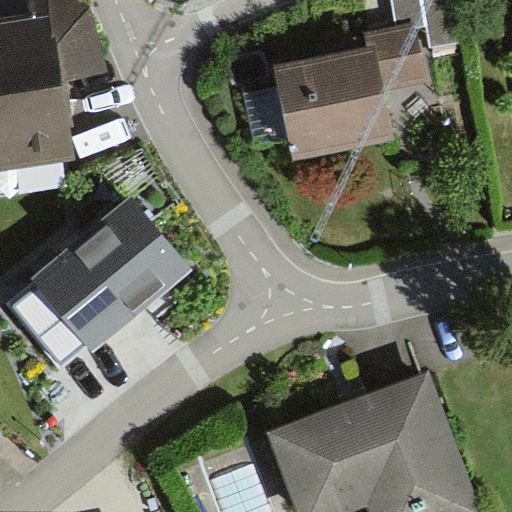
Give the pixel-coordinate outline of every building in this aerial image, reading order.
[(392,0),(397,32),(414,29),(430,26),(433,50),(459,46),(450,0),(392,0)] [(0,30),(0,175),(70,163),(59,101),(45,23),(0,30)] [(278,72),(296,155),(389,137),(380,89),(425,80),(414,29),(397,32),(363,39),(366,53),(278,72)] [(195,278),(133,204),(7,307),(62,373),(84,354),(91,363),(164,303),(195,278)] [(372,511),(462,511),(483,504),(428,360),(352,389),(269,420),(303,511),(314,511),(366,493),(372,511)]
